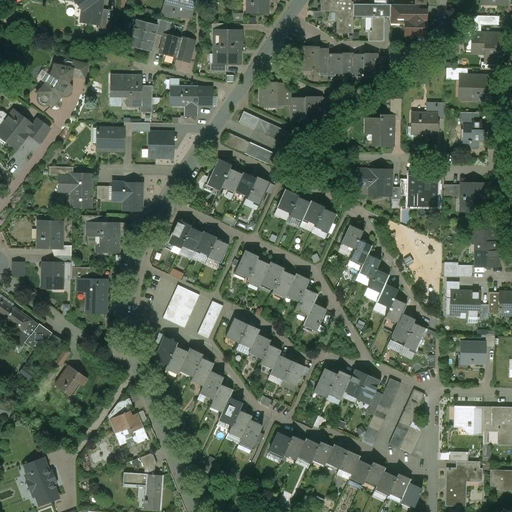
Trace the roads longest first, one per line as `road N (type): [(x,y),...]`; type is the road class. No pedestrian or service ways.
road 1 (residential): [(136,356),(131,296),(146,232),(302,0)]
road 2 (residential): [(199,511),(136,356)]
road 3 (residential): [(0,271),(109,353),(136,356)]
road 4 (residential): [(494,172),(453,172),(433,159),(349,157)]
